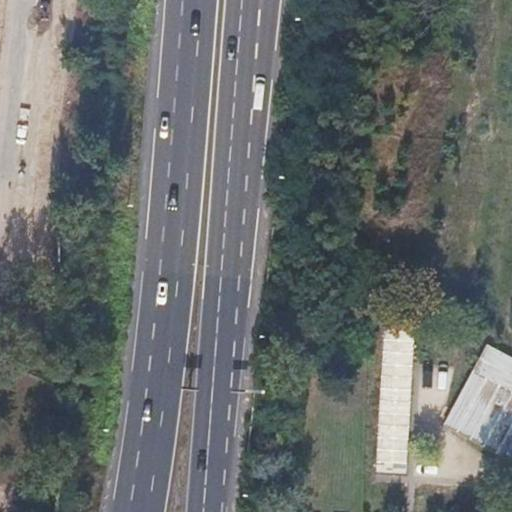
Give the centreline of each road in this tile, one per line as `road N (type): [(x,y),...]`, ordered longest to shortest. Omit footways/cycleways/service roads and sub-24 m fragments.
road 1 (motorway): [(194,0),(179,207),(139,511)]
road 2 (motorway): [(206,511),(248,0)]
road 3 (residential): [(21,0),(0,154)]
